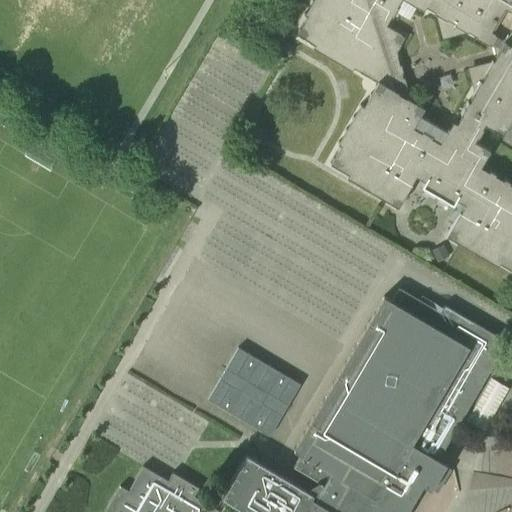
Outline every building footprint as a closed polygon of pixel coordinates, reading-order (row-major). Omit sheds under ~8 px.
[(463,205),(445,235),(497,265),(499,262),(511,270),(511,183),(480,165),(489,150),(475,142),(485,125),(502,135),(511,117),(511,0),(312,0),(304,15),(307,17),(296,35),(314,46),(312,49),(351,71),(353,68),(377,82),(363,106),(360,104),(337,143),(340,145),(329,163),(348,174),(346,177),(397,207),(415,176),(424,181),(421,186),(452,204),(455,200),(463,205)] [(431,250),(437,262),(449,256),(443,244),(431,250)] [(406,511),(422,485),(430,490),(446,464),(438,459),(462,417),(503,348),(500,338),(444,304),(440,311),(398,287),(391,300),(384,296),(293,450),(300,454),(293,467),(318,482),(305,489),(304,489),(284,477),(255,459),(250,467),(241,462),(226,488),(221,497),(246,511),(247,511),(216,511),(218,510),(194,495),(199,487),(178,475),(172,472),(168,480),(143,465),(128,490),(120,485),(105,511),(406,511)] [(238,347),(207,398),(269,435),(300,384),(238,347)] [(491,377),(466,419),(484,430),(509,388),(491,377)]
